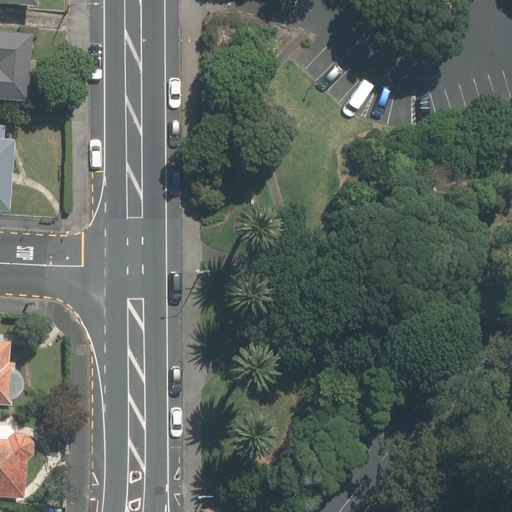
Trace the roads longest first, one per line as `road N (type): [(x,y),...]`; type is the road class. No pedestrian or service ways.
road 1 (primary): [(133,0),(134,265)]
road 2 (unclassified): [(338,511),(511,336)]
road 3 (primary): [(134,265),(134,511)]
road 4 (secondary): [(0,260),(134,265)]
